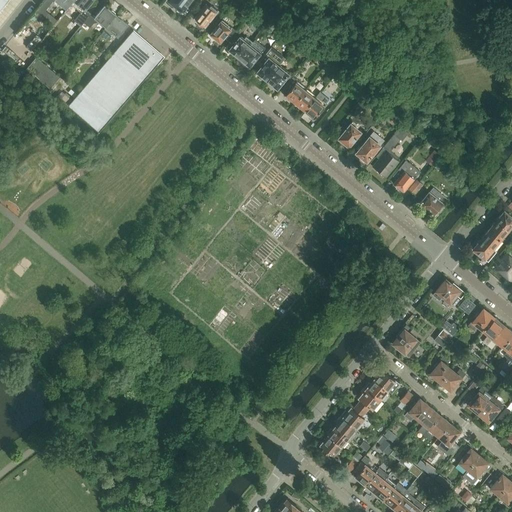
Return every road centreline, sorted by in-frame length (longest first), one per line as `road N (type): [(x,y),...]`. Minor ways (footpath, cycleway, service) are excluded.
road 1 (tertiary): [(444,257),(130,0)]
road 2 (residential): [(370,347),(511,463)]
road 3 (residential): [(288,453),(370,347)]
